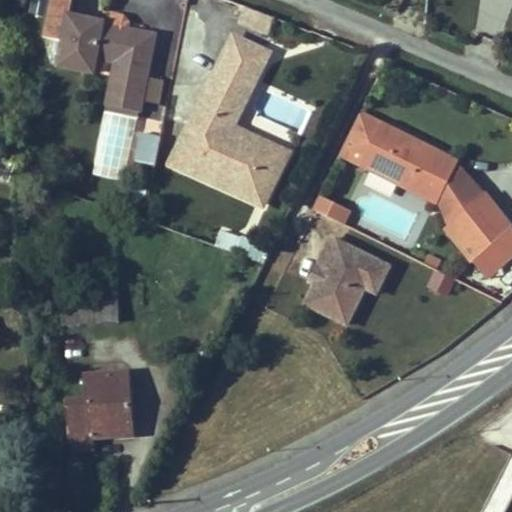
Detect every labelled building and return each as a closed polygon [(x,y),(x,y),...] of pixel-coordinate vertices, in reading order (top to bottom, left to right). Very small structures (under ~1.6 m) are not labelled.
[(103,23),(69,16),(58,67),(91,74),(96,57),(115,61),(128,64),(122,96),(142,100),(151,55),(132,51),(136,33),(102,26),(103,23)] [(155,37),(136,33),(132,51),(151,55),(155,37)] [(265,59),(231,43),(169,168),(239,203),(253,198),(269,166),(265,151),(251,144),(234,149),(223,143),(218,128),(213,125),(226,99),(241,107),(265,59)] [(106,105),(139,111),(142,100),(122,96),(128,64),(115,61),(106,105)] [(228,132),(241,107),(226,99),(213,125),(218,128),(223,143),(234,149),(251,144),(228,132)] [(98,113),(94,177),(131,180),(135,115),(98,113)] [(458,160),(393,129),(361,114),(340,157),(373,173),(438,204),(458,160)] [(154,166),(158,146),(138,143),(135,162),(154,166)] [(275,156),(265,151),(269,166),(275,156)] [(432,224),(471,269),(511,235),(472,190),(432,224)] [(253,198),(239,203),(249,208),(253,198)] [(348,222),(351,207),(316,198),(312,213),(348,222)] [(264,261),(272,245),(243,234),(241,238),(222,232),(218,245),(264,261)] [(511,235),(471,269),(487,288),(511,266),(511,235)] [(331,236),(299,305),(349,328),(365,293),(377,298),(393,265),(331,236)] [(448,297),(455,279),(435,270),(428,288),(448,297)] [(59,285),(61,327),(119,323),(117,282),(59,285)] [(88,401),(67,402),(70,451),(91,450),(90,439),(115,437),(114,428),(131,427),(128,374),(86,377),(88,401)] [(132,437),(131,427),(114,428),(115,437),(132,437)]
